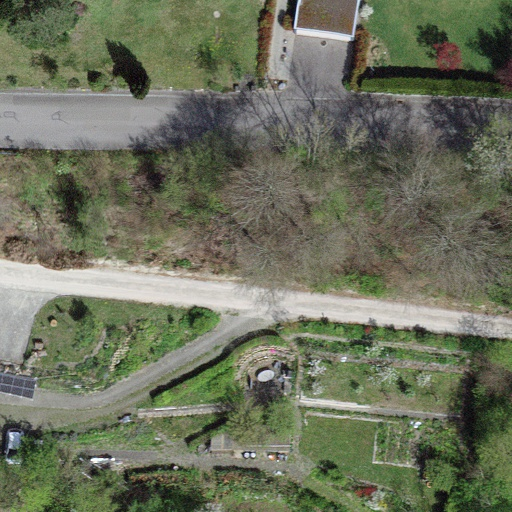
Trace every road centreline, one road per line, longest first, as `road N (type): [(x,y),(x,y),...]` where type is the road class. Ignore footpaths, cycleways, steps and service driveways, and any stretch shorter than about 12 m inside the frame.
road 1 (residential): [(511,324),(0,268)]
road 2 (residential): [(0,113),(511,129)]
